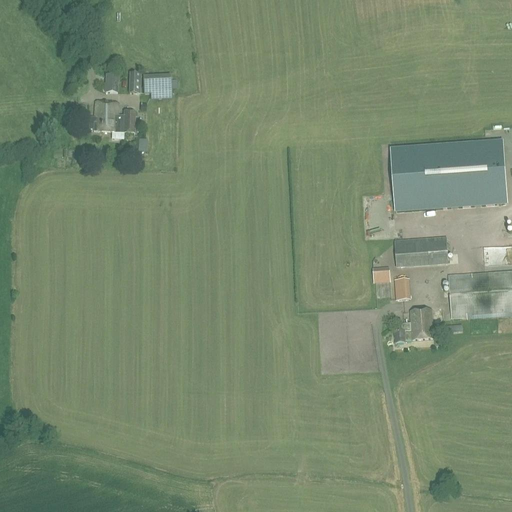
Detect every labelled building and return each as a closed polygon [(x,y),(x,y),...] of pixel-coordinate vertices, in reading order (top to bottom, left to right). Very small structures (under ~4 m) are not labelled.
[(118,94),(118,76),(105,75),(104,93),(118,94)] [(129,75),(128,95),(140,95),(141,76),(129,75)] [(177,78),(144,80),(144,92),(177,90),(177,78)] [(94,132),(101,132),(112,133),(113,106),(95,106),(94,132)] [(135,113),(123,112),(122,133),(135,134),(135,113)] [(139,140),(138,153),(146,154),(147,140),(139,140)] [(502,145),(392,152),(396,213),(506,206),(502,145)] [(374,195),(374,219),(368,219),(369,231),(399,231),(398,218),(388,218),(388,195),(374,195)] [(411,241),(394,242),(396,270),(448,267),(446,238),(429,240),(411,241)] [(497,250),(496,243),(487,243),(487,251),(497,250)] [(389,269),(373,270),(373,285),(390,284),(389,269)] [(511,272),(449,277),(451,320),(511,315),(511,272)] [(407,283),(397,283),(398,302),(408,301),(407,283)] [(412,342),(433,340),(432,312),(410,313),(411,324),(401,325),(402,332),(394,333),(395,345),(406,344),(406,342),(412,342)]
